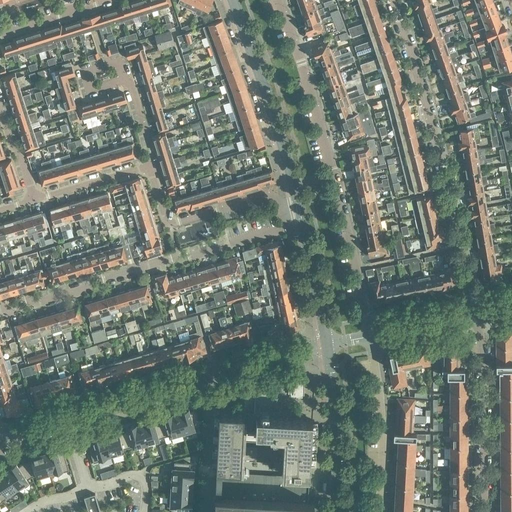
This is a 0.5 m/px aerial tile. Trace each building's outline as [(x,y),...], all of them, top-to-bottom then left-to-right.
[(138,0),(137,0),(129,3),(133,16),(139,15),(141,21),(145,20),(138,0)] [(152,10),(149,0),(138,0),(145,20),(149,19),(148,17),(147,12),(152,10)] [(159,0),(149,0),(152,10),(158,9),(160,14),(161,16),(164,15),(159,0)] [(171,4),(170,0),(159,0),(164,15),(168,13),(168,11),(166,6),(171,4)] [(190,0),(187,7),(196,11),(201,0),(190,0)] [(199,15),(200,13),(202,9),(208,11),(212,0),(201,0),(196,11),(196,13),(199,15)] [(316,4),(314,0),(311,0),(299,4),(303,15),(322,8),(320,3),(316,4)] [(375,3),(373,0),(358,0),(360,2),(354,5),(356,10),(375,3)] [(478,7),(482,17),(496,12),(492,1),(478,7)] [(133,16),(129,3),(119,6),(119,8),(124,22),(125,25),(132,23),(135,21),(133,16)] [(328,12),(330,16),(332,15),(331,12),(338,9),(336,3),(334,3),(328,6),(330,11),(328,12)] [(364,12),(365,16),(378,12),(375,3),(356,10),(358,15),(364,12)] [(432,9),(430,3),(417,7),(420,18),(434,13),(438,12),(436,7),(432,9)] [(304,24),(304,26),(322,20),(320,14),(325,12),(323,7),(322,8),(303,15),(306,23),(304,24)] [(119,8),(105,12),(109,24),(119,21),(120,23),(124,22),(119,8)] [(466,22),(468,21),(469,21),(467,15),(473,13),(471,8),(464,10),(464,11),(463,12),(466,22)] [(330,16),(331,21),(333,20),(337,29),(334,30),(335,32),(346,28),(345,27),(338,9),(331,12),(332,15),(330,16)] [(105,12),(87,18),(91,30),(105,25),(107,33),(111,32),(109,24),(105,12)] [(381,21),(378,12),(365,16),(367,20),(348,27),(350,32),(381,21)] [(482,17),(486,28),(500,22),(496,12),(482,17)] [(420,18),(425,33),(439,29),(437,23),(441,22),(439,17),(435,19),(434,13),(420,18)] [(173,28),(171,23),(169,14),(165,15),(167,23),(169,29),(173,28)] [(87,18),(74,22),(78,33),(79,33),(82,40),(86,39),(84,32),(91,30),(87,18)] [(203,26),(206,35),(225,29),(222,20),(209,24),(203,26)] [(322,20),(304,26),(308,37),(321,32),(322,35),(334,30),(337,29),(333,20),(331,21),(323,24),(322,20)] [(370,36),(384,31),(381,21),(350,32),(351,36),(368,30),(370,36)] [(78,33),(74,22),(62,26),(66,37),(69,47),(75,45),(72,35),(78,33)] [(487,40),(490,39),(505,35),(504,33),(506,32),(503,24),(501,25),(500,22),(486,28),(486,30),(484,31),(487,40)] [(60,39),(66,37),(62,26),(61,24),(52,27),(58,46),(58,48),(63,46),(60,39)] [(52,27),(47,28),(43,30),(49,49),(58,46),(52,27)] [(315,58),(332,52),(337,50),(336,48),(340,46),(338,41),(349,37),(346,28),(335,32),(336,35),(324,39),(325,42),(311,46),(315,58)] [(439,29),(425,33),(424,33),(426,40),(429,39),(431,43),(448,37),(453,35),(452,30),(445,33),(445,31),(442,32),(441,28),(439,29)] [(206,35),(209,45),(229,38),(225,29),(206,35)] [(43,30),(33,33),(39,52),(49,49),(43,30)] [(170,31),(156,35),(159,48),(174,44),(170,31)] [(180,45),(194,41),(195,41),(192,31),(177,35),(180,45)] [(387,41),(384,31),(370,36),(372,40),(354,46),(356,50),(387,41)] [(136,32),(129,34),(131,41),(139,39),(136,32)] [(39,52),(33,33),(23,36),(29,55),(39,52)] [(508,44),(505,35),(490,39),(493,49),(508,44)] [(13,39),(14,41),(17,52),(24,50),(26,56),(26,58),(29,57),(29,55),(23,36),(13,39)] [(431,43),(434,52),(448,48),(446,42),(449,41),(448,37),(431,43)] [(209,45),(213,54),(232,48),(229,38),(209,45)] [(14,41),(4,44),(0,45),(4,56),(13,54),(15,62),(19,60),(17,52),(14,41)] [(391,50),(387,41),(356,50),(357,55),(376,49),(377,54),(391,50)] [(124,45),(126,50),(128,59),(136,57),(146,54),(143,45),(137,47),(135,42),(124,45)] [(493,49),(496,60),(511,55),(508,44),(493,49)] [(452,46),(448,48),(434,52),(437,63),(455,57),(454,52),(452,46)] [(213,54),(216,64),(236,57),(232,48),(213,54)] [(334,56),(332,52),(315,58),(316,59),(318,58),(321,67),(352,55),(350,50),(338,54),(334,56)] [(394,59),(391,50),(377,54),(379,58),(360,64),(361,69),(394,59)] [(64,60),(72,58),(70,52),(62,54),(64,60)] [(191,60),(189,53),(183,54),(186,62),(191,60)] [(136,57),(140,71),(153,67),(151,60),(148,61),(146,54),(136,57)] [(321,67),(325,78),(340,73),(337,66),(354,61),(352,55),(321,67)] [(511,67),(511,57),(511,55),(496,60),(500,71),(511,67)] [(239,67),(236,57),(216,64),(219,73),(225,72),(239,67)] [(456,60),(455,57),(437,63),(441,73),(454,68),(452,62),(456,60)] [(382,68),(383,72),(397,68),(394,59),(361,69),(363,73),(382,68)] [(472,66),(474,72),(479,70),(475,60),(469,62),(470,66),(472,66)] [(58,80),(67,77),(75,75),(70,61),(62,64),(63,69),(56,71),(58,80)] [(492,75),(489,62),(482,64),(485,76),(492,75)] [(153,67),(140,71),(145,86),(154,83),(152,76),(156,75),(153,67)] [(221,83),(223,83),(242,76),(239,67),(225,72),(227,77),(220,79),(221,83)] [(400,76),(397,68),(383,72),(384,76),(365,82),(367,87),(386,81),(400,77),(400,76)] [(456,74),(454,68),(441,73),(444,83),(462,77),(461,72),(456,74)] [(197,80),(194,69),(188,71),(192,82),(197,80)] [(46,78),(43,70),(37,72),(40,80),(46,78)] [(325,78),(329,88),(347,81),(344,71),(340,73),(325,78)] [(15,73),(2,77),(5,87),(25,81),(24,75),(16,77),(15,73)] [(497,95),(505,93),(511,91),(511,74),(511,75),(511,78),(502,80),(504,88),(496,90),(496,91),(497,95)] [(223,83),(226,92),(246,86),(242,76),(223,83)] [(329,88),(332,98),(347,94),(345,88),(348,86),(355,84),(361,82),(359,76),(352,79),(329,88)] [(56,88),(59,97),(72,93),(67,77),(58,80),(60,87),(56,88)] [(402,86),(400,77),(386,81),(387,86),(381,88),(382,93),(388,91),(389,92),(399,89),(399,88),(399,87),(402,86)] [(463,80),(462,77),(444,83),(448,93),(461,88),(466,86),(465,86),(466,85),(464,80),(463,80)] [(25,81),(5,87),(8,96),(21,92),(20,87),(27,85),(25,81)] [(154,83),(145,86),(149,101),(162,97),(164,96),(162,87),(160,82),(154,83)] [(226,92),(229,102),(249,95),(246,86),(226,92)] [(448,93),(451,102),(469,96),(467,91),(463,93),(461,88),(448,93)] [(401,95),(399,89),(389,92),(390,97),(385,99),(386,104),(391,102),(393,108),(407,104),(405,94),(401,95)] [(21,92),(8,96),(11,105),(31,99),(29,94),(22,96),(21,92)] [(120,104),(127,102),(124,92),(108,97),(112,111),(121,108),(120,104)] [(66,110),(76,107),(72,93),(59,97),(61,103),(64,102),(66,110)] [(347,94),(332,98),(336,109),(355,103),(355,102),(366,98),(365,93),(349,98),(347,94)] [(229,102),(232,111),(252,104),(249,95),(229,102)] [(198,103),(201,112),(212,108),(222,105),(219,96),(198,103)] [(470,100),(469,96),(451,102),(452,105),(449,106),(452,113),(454,112),(468,107),(466,101),(470,100)] [(112,111),(108,97),(93,102),(96,111),(103,109),(105,113),(112,111)] [(162,97),(149,101),(154,117),(164,114),(162,106),(165,105),(162,97)] [(31,99),(11,105),(14,114),(27,110),(26,105),(33,103),(31,99)] [(96,111),(93,102),(78,106),(81,115),(82,119),(97,115),(96,111)] [(336,109),(340,119),(354,114),(352,109),(357,107),(355,103),(336,109)] [(232,111),(236,121),(255,114),(252,104),(232,111)] [(388,109),(390,118),(410,113),(407,104),(393,108),(388,109)] [(468,107),(454,112),(458,122),(476,116),(475,111),(470,113),(468,107)] [(214,113),(212,108),(201,112),(204,122),(209,120),(210,120),(208,115),(214,113)] [(354,114),(340,119),(343,130),(344,130),(374,120),(371,109),(354,114)] [(27,110),(14,114),(17,123),(37,117),(36,113),(29,115),(27,110)] [(78,119),(76,111),(68,114),(70,121),(78,119)] [(412,122),(410,113),(390,118),(393,127),(412,122)] [(164,114),(154,117),(159,132),(173,127),(171,119),(166,121),(164,114)] [(239,130),(244,128),(258,124),(255,114),(236,121),(239,130)] [(37,117),(17,123),(19,132),(33,128),(31,124),(38,121),(37,117)] [(209,120),(204,122),(207,131),(213,130),(210,120),(209,120)] [(374,120),(344,130),(344,131),(343,131),(345,137),(346,136),(347,140),(350,139),(351,141),(378,132),(374,120)] [(492,120),(488,121),(491,136),(497,135),(496,129),(494,121),(492,120)] [(415,132),(412,122),(393,127),(395,137),(415,132)] [(241,140),(242,140),(261,134),(258,124),(244,128),(246,134),(239,136),(241,140)] [(68,127),(61,129),(64,139),(71,137),(68,127)] [(122,140),(128,160),(138,157),(134,142),(132,136),(126,138),(122,127),(120,127),(119,128),(122,139),(122,140)] [(33,128),(19,132),(22,142),(43,135),(41,130),(34,132),(33,128)] [(459,131),(461,141),(480,138),(479,133),(474,134),(473,128),(459,131)] [(166,131),(152,136),(154,145),(176,138),(175,135),(167,137),(166,131)] [(99,132),(90,134),(92,140),(101,138),(99,132)] [(395,137),(397,146),(417,141),(415,132),(395,137)] [(261,134),(242,140),(245,149),(251,147),(264,143),(261,134)] [(43,135),(22,142),(25,151),(46,144),(44,140),(43,135)] [(496,135),(491,136),(490,137),(492,147),(498,146),(496,135)] [(176,138),(154,145),(158,157),(172,152),(170,147),(176,145),(175,140),(177,139),(176,138)] [(480,138),(461,141),(458,141),(459,148),(462,148),(463,152),(477,149),(476,143),(480,142),(480,138)] [(352,158),(352,159),(372,155),(377,154),(373,139),(367,140),(367,144),(350,148),(351,151),(349,151),(350,157),(352,157),(352,158)] [(119,147),(114,148),(118,163),(128,160),(122,140),(120,141),(117,142),(119,147)] [(400,156),(420,151),(417,141),(397,146),(400,156)] [(102,144),(109,166),(118,163),(114,148),(109,150),(107,143),(102,144)] [(100,152),(95,154),(99,169),(109,166),(102,144),(98,145),(100,152)] [(221,157),(218,146),(212,148),(215,159),(221,157)] [(83,149),(90,172),(99,169),(95,154),(90,155),(88,148),(83,149)] [(81,158),(76,159),(81,174),(90,172),(83,149),(79,151),(81,158)] [(244,152),(246,158),(253,156),(251,149),(244,152)] [(478,155),(477,149),(463,152),(464,162),(483,159),(482,154),(478,155)] [(422,161),(420,151),(400,156),(402,165),(422,161)] [(172,152),(158,157),(161,167),(181,160),(180,156),(173,158),(172,152)] [(244,152),(237,154),(238,160),(246,158),(244,152)] [(64,155),(71,177),(81,174),(76,159),(71,161),(69,154),(64,155)] [(62,163),(57,165),(62,180),(71,177),(64,155),(60,156),(62,163)] [(372,155),(352,159),(354,169),(374,165),(372,155)] [(0,171),(1,174),(14,169),(11,159),(3,162),(0,163),(0,171)] [(484,163),(483,159),(464,162),(466,172),(480,170),(479,164),(484,163)] [(51,160),(46,161),(52,183),(62,180),(57,165),(53,166),(51,160)] [(161,167),(164,177),(178,172),(176,167),(183,165),(181,160),(161,167)] [(38,170),(42,186),(52,183),(46,161),(41,162),(43,169),(38,170)] [(424,170),(422,161),(402,165),(405,175),(424,170)] [(374,165),(354,169),(356,181),(372,177),(371,171),(377,170),(377,168),(386,166),(385,163),(380,164),(374,165)] [(261,166),(256,167),(262,186),(275,182),(272,170),(263,173),(261,166)] [(245,172),(251,191),(262,188),(262,186),(256,167),(247,170),(247,172),(245,172)] [(0,183),(17,178),(14,169),(1,174),(2,178),(0,178),(0,183)] [(427,180),(424,170),(405,175),(407,185),(427,180)] [(466,172),(468,183),(486,180),(486,175),(481,176),(480,170),(466,172)] [(178,172),(164,177),(167,187),(181,183),(179,178),(185,176),(184,171),(182,171),(178,172)] [(245,178),(237,180),(242,194),(251,191),(245,172),(243,173),(245,178)] [(226,178),(232,197),(242,194),(237,180),(232,182),(230,174),(225,176),(226,178)] [(204,178),(212,203),(221,200),(217,186),(212,188),(208,176),(204,178)] [(372,177),(356,181),(358,191),(375,188),(372,177)] [(0,187),(4,186),(7,196),(13,194),(12,191),(20,188),(17,178),(0,183),(0,187)] [(125,189),(126,192),(143,187),(144,185),(143,182),(141,181),(140,178),(130,181),(120,184),(111,187),(113,192),(125,189)] [(203,191),(198,193),(202,206),(212,203),(204,178),(200,179),(203,191)] [(222,185),(217,186),(221,200),(232,197),(226,178),(221,179),(222,185)] [(429,190),(427,180),(407,185),(409,193),(422,190),(423,191),(429,190)] [(487,184),(486,180),(468,183),(470,193),(484,191),(483,184),(487,184)] [(193,194),(187,196),(190,208),(191,210),(202,206),(198,193),(194,181),(190,182),(193,189),(191,189),(193,194)] [(115,201),(117,206),(146,197),(145,193),(146,191),(145,188),(143,188),(143,187),(126,192),(127,197),(115,201)] [(358,191),(361,202),(377,199),(375,188),(358,191)] [(182,197),(173,200),(176,212),(190,208),(187,196),(185,189),(180,191),(182,197)] [(469,204),(471,203),(485,201),(490,201),(489,196),(484,196),(484,191),(470,193),(470,197),(467,197),(469,204)] [(98,196),(105,218),(108,229),(113,227),(108,210),(113,208),(108,192),(98,196)] [(410,198),(413,210),(433,206),(430,194),(424,195),(410,198)] [(89,198),(94,215),(96,222),(100,220),(105,218),(98,196),(94,197),(93,196),(90,197),(89,198)] [(147,200),(146,197),(117,206),(118,210),(130,207),(132,211),(149,206),(149,205),(150,204),(149,201),(147,200)] [(94,215),(89,198),(87,198),(86,198),(83,198),(83,200),(79,201),(84,218),(89,217),(94,215)] [(379,210),(377,199),(361,202),(363,213),(379,210)] [(407,206),(406,201),(406,199),(397,201),(400,212),(406,210),(405,207),(407,206)] [(70,204),(69,204),(74,221),(79,220),(84,218),(79,201),(75,202),(74,201),(71,202),(70,204)] [(487,211),(486,207),(485,201),(471,203),(472,209),(469,210),(470,217),(473,216),(474,220),(488,217),(493,217),(492,211),(487,211)] [(64,205),(60,207),(67,230),(72,228),(70,222),(74,221),(69,204),(68,204),(67,203),(64,204),(64,205)] [(127,217),(129,222),(152,215),(151,211),(152,210),(151,207),(149,206),(132,211),(133,215),(127,217)] [(416,220),(435,215),(433,206),(413,210),(416,220)] [(67,230),(60,207),(50,210),(54,226),(60,224),(62,231),(67,230)] [(363,213),(365,224),(381,220),(379,210),(363,213)] [(42,212),(33,215),(40,240),(42,246),(46,245),(42,229),(47,228),(42,212)] [(120,225),(121,224),(126,223),(123,214),(117,215),(120,225)] [(34,239),(35,241),(40,240),(33,215),(28,216),(27,215),(24,216),(23,217),(28,235),(32,234),(34,239)] [(136,226),(138,230),(155,224),(155,223),(154,219),(153,219),(152,215),(129,222),(131,227),(136,226)] [(418,229),(437,225),(435,215),(416,220),(418,229)] [(18,218),(17,219),(13,220),(18,238),(28,235),(23,217),(22,218),(21,217),(18,218)] [(89,217),(84,218),(89,232),(98,229),(97,224),(92,226),(89,217)] [(489,223),(488,217),(474,220),(476,230),(494,227),(494,223),(489,223)] [(79,220),(82,228),(83,234),(89,232),(84,218),(79,220)] [(13,240),(18,238),(13,220),(9,222),(8,221),(5,222),(4,223),(9,241),(13,240)] [(365,224),(367,235),(384,231),(381,220),(365,224)] [(0,247),(1,250),(3,257),(8,256),(6,251),(5,246),(10,244),(9,241),(4,223),(2,224),(2,223),(0,223),(0,247)] [(132,256),(128,242),(127,243),(126,240),(124,234),(121,224),(120,225),(113,227),(108,229),(111,239),(119,236),(120,240),(112,242),(114,247),(119,262),(122,261),(122,262),(127,260),(126,259),(133,257),(132,256)] [(155,225),(155,224),(138,230),(139,234),(128,238),(128,240),(126,240),(127,243),(128,242),(158,234),(156,230),(157,229),(156,226),(155,225)] [(424,231),(426,238),(443,234),(441,226),(438,227),(437,225),(418,229),(419,233),(424,231)] [(477,241),(492,238),(491,232),(495,231),(494,227),(476,230),(477,241)] [(367,244),(367,246),(386,243),(384,231),(367,235),(369,243),(367,244)] [(159,234),(158,234),(128,242),(132,256),(139,254),(138,251),(144,249),(147,259),(164,254),(163,249),(159,234)] [(445,241),(445,240),(443,234),(426,238),(426,241),(424,242),(426,250),(433,249),(433,247),(440,245),(440,243),(445,241)] [(498,247),(497,243),(493,244),(492,238),(477,241),(479,250),(498,247)] [(392,240),(396,258),(403,257),(400,239),(392,240)] [(278,245),(277,242),(277,241),(275,241),(270,242),(268,243),(245,250),(245,251),(242,252),(244,259),(258,255),(258,256),(260,255),(261,259),(282,254),(283,253),(282,250),(281,249),(280,245),(278,245)] [(119,262),(114,247),(110,248),(108,243),(104,245),(110,264),(119,262)] [(387,245),(386,243),(367,246),(369,257),(383,254),(383,257),(390,255),(388,245),(387,245)] [(96,247),(98,252),(102,267),(110,264),(104,245),(96,247)] [(50,247),(46,248),(40,250),(42,256),(52,253),(52,252),(50,247)] [(499,251),(498,247),(479,250),(481,260),(495,258),(494,252),(499,251)] [(102,267),(98,252),(93,253),(92,248),(88,249),(94,269),(102,267)] [(79,252),(81,256),(85,271),(94,269),(88,249),(79,252)] [(75,253),(71,254),(77,274),(85,271),(81,256),(77,258),(75,253)] [(77,274),(71,254),(66,256),(68,260),(64,261),(69,276),(77,274)] [(256,260),(258,269),(284,263),(283,260),(284,258),(283,256),(282,255),(282,254),(261,259),(256,260)] [(408,258),(409,263),(411,272),(420,270),(419,263),(421,259),(416,256),(408,258)] [(59,258),(55,259),(61,279),(69,276),(64,261),(60,263),(59,258)] [(234,258),(229,259),(226,260),(231,277),(242,274),(246,273),(242,259),(237,261),(237,259),(237,258),(234,259),(234,258)] [(481,260),(481,261),(482,271),(501,267),(501,263),(496,264),(495,258),(481,260)] [(45,267),(46,271),(48,277),(49,276),(50,278),(50,277),(52,282),(61,279),(55,259),(50,261),(51,265),(45,267)] [(30,265),(37,286),(44,284),(43,280),(43,279),(43,278),(48,277),(46,271),(43,272),(42,269),(35,271),(33,265),(32,261),(31,261),(30,260),(25,261),(26,263),(26,264),(27,266),(30,265)] [(218,264),(217,264),(221,280),(231,277),(226,260),(218,263),(218,264)] [(285,268),(284,263),(258,269),(259,274),(264,273),(265,278),(286,273),(287,271),(286,269),(285,268)] [(21,266),(28,289),(37,286),(30,265),(27,266),(26,264),(21,266)] [(214,265),(214,264),(206,266),(212,283),(221,280),(217,264),(214,265)] [(443,266),(444,271),(448,288),(449,287),(449,286),(456,284),(454,274),(456,273),(454,264),(443,266)] [(16,271),(14,265),(9,267),(10,271),(14,270),(20,291),(28,289),(21,266),(20,266),(21,269),(16,271)] [(202,290),(208,288),(212,287),(212,283),(206,266),(197,269),(198,270),(196,270),(201,287),(202,290)] [(502,272),(501,267),(482,271),(484,282),(490,281),(490,283),(499,282),(497,273),(502,272)] [(6,274),(12,294),(20,291),(14,270),(10,271),(11,272),(9,273),(10,273),(6,274)] [(194,271),(194,270),(186,273),(191,290),(201,287),(196,270),(194,271)] [(442,289),(448,288),(444,271),(434,272),(437,288),(441,287),(442,289)] [(427,290),(437,288),(434,272),(423,275),(427,290)] [(177,276),(175,277),(180,293),(191,290),(186,273),(177,275),(177,276)] [(266,293),(266,294),(290,289),(290,288),(290,285),(288,284),(287,279),(288,277),(288,275),(286,274),(286,273),(265,278),(266,282),(262,283),(263,289),(261,289),(262,294),(266,293)] [(0,285),(3,296),(12,294),(6,274),(5,275),(5,277),(1,278),(0,275),(0,285)] [(167,297),(171,296),(165,274),(153,277),(157,292),(165,290),(167,297)] [(174,277),(173,276),(167,278),(166,274),(165,274),(171,296),(180,293),(175,277),(174,277)] [(423,275),(413,277),(416,292),(427,290),(423,275)] [(413,277),(402,279),(405,294),(416,292),(413,277)] [(395,297),(405,294),(402,279),(391,281),(395,297)] [(379,281),(369,283),(370,291),(372,290),(374,301),(382,299),(382,301),(384,301),(380,283),(379,283),(379,281)] [(391,281),(380,283),(384,301),(389,300),(389,298),(395,297),(391,281)] [(149,307),(147,302),(152,301),(147,286),(148,285),(145,286),(145,285),(136,287),(137,290),(139,289),(139,292),(138,292),(142,304),(143,308),(149,307)] [(128,291),(126,292),(131,307),(142,304),(138,292),(139,292),(139,289),(137,290),(136,287),(128,290),(128,291)] [(249,299),(246,289),(240,291),(240,292),(235,294),(238,302),(249,299)] [(291,294),(290,289),(266,294),(267,298),(269,298),(270,304),(292,299),(292,298),(292,295),(291,294)] [(126,309),(131,307),(126,292),(125,292),(124,291),(117,293),(122,310),(126,309)] [(106,298),(111,313),(111,316),(117,314),(116,312),(122,310),(117,293),(108,296),(108,297),(106,298)] [(235,294),(232,295),(225,297),(228,306),(234,303),(238,302),(235,294)] [(104,297),(97,300),(96,300),(100,316),(111,313),(106,298),(104,298),(104,297)] [(216,299),(206,302),(208,309),(217,306),(216,299)] [(249,299),(238,302),(234,303),(235,306),(238,315),(253,310),(253,308),(249,299)] [(270,304),(272,313),(294,309),(293,305),(294,303),(293,301),(292,300),(292,299),(270,304)] [(101,320),(100,316),(96,300),(87,302),(88,303),(85,304),(90,320),(94,318),(95,322),(101,320)] [(82,322),(80,315),(78,306),(76,307),(75,306),(67,309),(72,325),(82,322)] [(263,315),(261,306),(253,308),(253,310),(255,317),(263,315)] [(187,315),(185,309),(179,310),(178,307),(174,308),(177,317),(187,315)] [(59,312),(57,312),(62,328),(63,333),(71,330),(71,329),(72,328),(72,325),(67,309),(59,311),(59,312)] [(294,309),(272,313),(273,319),(276,318),(277,322),(296,318),(297,316),(296,314),(295,313),(294,309)] [(214,310),(208,311),(210,318),(216,316),(214,310)] [(51,331),(62,328),(57,312),(55,313),(55,312),(46,315),(51,331)] [(207,312),(200,314),(204,328),(206,334),(210,348),(213,347),(213,349),(216,348),(216,349),(222,347),(222,346),(224,346),(219,330),(214,332),(212,326),(211,326),(207,312)] [(219,316),(223,329),(219,330),(224,346),(226,345),(226,346),(233,344),(232,340),(234,340),(233,337),(232,337),(226,317),(225,314),(219,316)] [(39,318),(37,319),(41,334),(46,333),(47,336),(52,335),(51,331),(46,315),(38,317),(39,318)] [(231,316),(226,317),(232,337),(233,337),(234,340),(232,340),(233,344),(244,341),(239,324),(234,326),(231,316)] [(41,334),(37,319),(35,319),(35,318),(27,321),(34,342),(39,341),(37,336),(41,334)] [(292,330),(293,331),(297,330),(297,329),(298,329),(297,325),(298,325),(297,319),(296,319),(296,318),(277,322),(259,326),(261,339),(274,337),(288,334),(287,331),(292,330)] [(135,320),(124,323),(127,332),(138,329),(136,323),(135,320)] [(205,352),(205,349),(201,336),(203,335),(198,320),(194,321),(197,332),(189,334),(190,339),(195,355),(197,355),(202,353),(202,352),(205,352)] [(34,342),(27,321),(18,323),(18,324),(16,325),(21,341),(25,339),(27,345),(34,342)] [(239,324),(244,341),(244,342),(247,342),(248,343),(253,341),(253,340),(255,339),(249,321),(239,324)] [(105,331),(104,328),(91,332),(95,343),(108,339),(105,331)] [(105,331),(108,339),(118,335),(116,328),(105,331)] [(14,337),(11,329),(6,330),(8,339),(14,337)] [(511,348),(511,332),(496,333),(496,349),(511,348)] [(138,333),(134,334),(136,342),(139,353),(144,351),(138,333)] [(92,344),(89,334),(82,336),(85,346),(92,344)] [(158,338),(160,344),(160,347),(166,345),(164,336),(158,338)] [(195,355),(190,339),(180,342),(185,360),(197,356),(197,355),(195,355)] [(103,343),(104,348),(113,345),(112,340),(103,343)] [(181,361),(185,360),(180,342),(169,345),(174,361),(175,360),(176,361),(181,360),(181,361)] [(456,344),(442,344),(442,357),(460,357),(460,348),(460,344),(456,344)] [(174,361),(169,345),(159,348),(163,358),(161,359),(162,361),(164,361),(166,364),(173,362),(173,361),(174,361)] [(95,352),(93,346),(85,348),(87,354),(95,352)] [(159,348),(150,351),(154,367),(158,366),(158,367),(166,364),(164,361),(162,361),(161,359),(163,358),(159,348)] [(422,348),(412,350),(416,368),(430,365),(429,363),(428,359),(427,355),(426,348),(422,348)] [(511,348),(496,349),(496,364),(511,364),(511,348)] [(70,353),(72,359),(84,355),(83,349),(70,353)] [(412,350),(400,353),(404,371),(404,370),(416,368),(412,350)] [(154,367),(150,351),(140,354),(142,363),(141,363),(142,367),(145,366),(146,370),(151,369),(150,368),(154,367)] [(407,385),(404,370),(404,371),(400,353),(396,354),(396,353),(394,353),(394,354),(389,355),(391,364),(388,364),(393,388),(407,385)] [(57,367),(69,362),(67,354),(54,358),(57,367)] [(140,354),(129,357),(134,373),(136,372),(136,373),(146,370),(145,366),(142,367),(141,363),(142,363),(140,354)] [(26,363),(38,359),(37,355),(24,358),(26,363)] [(134,373),(129,357),(119,360),(124,377),(133,374),(132,373),(134,373)] [(442,357),(442,369),(460,369),(460,357),(442,357)] [(119,360),(109,363),(114,379),(119,377),(119,378),(124,377),(119,360)] [(92,362),(87,364),(94,387),(104,384),(99,366),(94,367),(92,362)] [(109,363),(99,366),(104,384),(109,383),(108,382),(113,380),(113,379),(114,379),(109,363)] [(94,387),(87,364),(81,365),(83,371),(78,372),(83,388),(87,387),(87,388),(92,386),(93,388),(94,387)] [(511,364),(496,364),(496,370),(499,370),(499,371),(500,371),(500,375),(511,375),(511,364)] [(0,372),(0,383),(11,380),(10,375),(19,372),(17,367),(11,369),(8,370),(0,372)] [(450,377),(450,381),(468,381),(468,372),(464,372),(464,369),(460,369),(442,369),(442,371),(447,371),(447,377),(450,377)] [(58,372),(60,378),(65,394),(67,393),(67,394),(73,392),(72,391),(75,390),(71,375),(66,376),(64,370),(58,372)] [(511,375),(500,375),(500,386),(511,385),(511,375)] [(65,394),(60,378),(50,381),(53,391),(52,391),(53,394),(55,393),(56,397),(63,395),(63,394),(65,394)] [(301,396),(301,392),(302,383),(299,380),(292,379),(291,395),(301,396)] [(0,394),(14,390),(11,380),(0,383),(0,394)] [(50,381),(40,384),(45,401),(56,397),(55,393),(53,394),(52,391),(53,391),(50,381)] [(468,393),(468,381),(450,381),(450,393),(468,393)] [(46,403),(45,401),(40,384),(29,387),(35,406),(38,405),(38,406),(44,404),(43,403),(46,403)] [(511,385),(500,386),(500,397),(511,396),(511,385)] [(1,404),(2,406),(5,405),(5,404),(17,400),(14,390),(0,394),(0,403),(0,404),(1,404)] [(450,393),(450,405),(468,405),(468,393),(450,393)] [(511,407),(511,396),(500,397),(500,408),(511,407)] [(25,404),(23,398),(17,400),(5,404),(5,405),(2,406),(5,415),(12,413),(14,418),(32,412),(29,403),(25,404)] [(414,415),(414,409),(415,400),(397,399),(396,414),(414,415)] [(450,405),(450,417),(468,417),(468,405),(450,405)] [(183,433),(182,433),(183,436),(196,432),(195,428),(200,426),(196,411),(190,413),(189,409),(188,409),(187,407),(181,409),(181,411),(180,411),(180,412),(176,413),(183,433)] [(511,418),(511,407),(500,408),(500,418),(511,418)] [(159,422),(164,437),(169,435),(170,437),(182,433),(183,433),(176,413),(172,414),(163,417),(165,420),(159,422)] [(414,415),(396,414),(395,426),(413,427),(414,415)] [(255,473),(271,474),(309,476),(310,464),(311,451),(313,420),(256,417),(244,416),(229,415),(222,415),(219,415),(216,471),(243,473),(255,473)] [(468,417),(450,417),(450,436),(458,436),(458,432),(459,432),(459,429),(467,429),(468,429),(468,417)] [(511,418),(500,418),(500,430),(508,430),(509,433),(510,437),(511,436),(511,418)] [(141,424),(147,444),(159,440),(159,439),(164,437),(159,422),(154,424),(153,420),(145,422),(145,423),(141,424)] [(147,444),(141,424),(136,425),(128,427),(129,431),(124,433),(128,448),(134,446),(134,448),(147,444)] [(393,438),(398,439),(398,438),(416,439),(416,433),(413,433),(413,427),(395,426),(395,431),(394,431),(394,433),(393,438)] [(128,448),(124,433),(119,434),(118,431),(115,431),(115,429),(106,432),(107,434),(105,435),(112,457),(124,453),(123,449),(128,448)] [(450,436),(450,447),(468,447),(468,434),(468,429),(467,429),(459,429),(459,432),(458,432),(458,436),(450,436)] [(511,436),(510,437),(509,433),(508,430),(500,430),(500,448),(511,447),(511,436)] [(112,457),(105,435),(101,436),(101,435),(100,436),(99,434),(92,436),(93,438),(92,438),(93,442),(88,444),(93,463),(112,457)] [(397,450),(415,451),(416,439),(398,438),(398,439),(397,450)] [(468,459),(468,447),(450,447),(450,459),(468,459)] [(511,458),(511,447),(500,448),(500,459),(511,458)] [(47,452),(44,453),(51,475),(54,475),(69,470),(63,451),(58,453),(56,449),(48,451),(48,452),(47,452)] [(397,450),(397,462),(415,463),(415,451),(397,450)] [(32,460),(25,462),(32,477),(37,475),(38,479),(51,475),(44,453),(42,453),(42,451),(33,454),(33,456),(31,457),(32,460)] [(145,464),(152,462),(150,456),(143,459),(145,464)] [(511,458),(500,459),(500,470),(511,469),(511,458)] [(450,459),(450,471),(468,471),(468,459),(450,459)] [(9,468),(5,471),(18,491),(20,490),(29,483),(27,480),(32,477),(25,462),(19,467),(16,463),(9,468)] [(169,482),(171,482),(171,481),(193,482),(193,478),(194,469),(190,469),(190,463),(174,462),(174,468),(170,468),(169,482)] [(414,475),(415,463),(397,462),(396,474),(414,475)] [(511,480),(511,469),(500,470),(500,480),(511,480)] [(0,496),(3,501),(9,496),(18,491),(5,471),(4,472),(3,470),(0,471),(0,496)] [(243,473),(216,471),(216,472),(216,482),(215,496),(214,511),(313,511),(314,501),(308,501),(309,476),(285,475),(271,474),(255,473),(243,473)] [(468,483),(468,471),(450,471),(450,483),(468,483)] [(396,474),(395,486),(413,487),(414,475),(396,474)] [(511,491),(511,480),(500,480),(500,491),(511,491)] [(171,481),(171,482),(171,487),(171,493),(171,494),(192,495),(193,482),(171,481)] [(450,483),(450,495),(468,495),(468,483),(450,483)] [(413,500),(413,487),(395,486),(395,499),(395,498),(412,499),(412,500),(413,500)] [(511,491),(500,491),(501,503),(501,502),(508,502),(509,506),(510,506),(510,509),(511,509),(511,491)] [(171,494),(171,493),(168,493),(168,507),(172,507),(171,511),(187,511),(187,508),(192,508),(192,507),(194,507),(194,500),(192,500),(192,499),(192,495),(171,494)] [(88,511),(100,511),(95,494),(94,494),(90,495),(86,496),(84,497),(88,511)] [(467,511),(468,495),(450,495),(450,506),(459,506),(459,510),(460,510),(459,511),(467,511)] [(501,503),(501,509),(500,511),(511,511),(511,509),(510,509),(510,506),(509,506),(508,502),(501,502),(501,503)]
